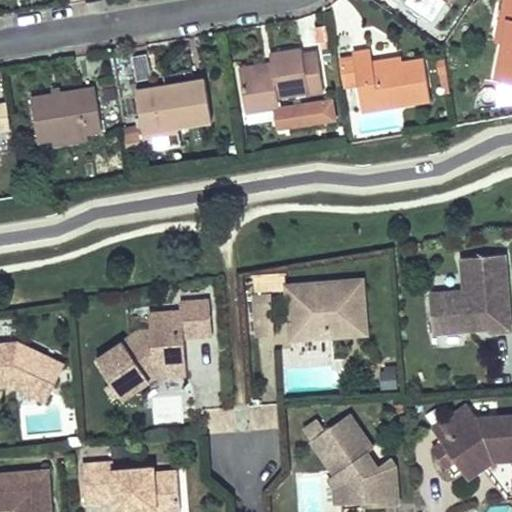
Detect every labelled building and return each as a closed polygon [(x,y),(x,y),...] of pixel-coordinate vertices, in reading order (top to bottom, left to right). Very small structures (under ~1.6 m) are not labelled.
[(511,2),(505,1),(502,18),(510,20),(505,44),(498,79),(511,82),(511,2)] [(510,20),(502,18),(497,42),(505,44),(510,20)] [(272,70),(241,75),(247,113),(280,108),(278,97),(307,93),(307,95),(324,92),(317,52),(303,55),(302,50),(271,55),(272,64),(272,70)] [(370,51),(353,54),(361,103),(380,100),(382,109),(430,101),(424,61),(402,63),(373,68),(372,62),(370,51)] [(401,58),(372,62),(373,68),(402,63),(401,58)] [(272,64),(240,69),(241,75),(272,70),(272,64)] [(207,79),(137,89),(143,132),(213,121),(207,79)] [(96,87),(31,98),(38,141),(54,138),(87,133),(103,130),(96,87)] [(380,100),(361,103),(362,112),(382,109),(380,100)] [(7,102),(0,102),(0,131),(12,130),(7,102)] [(87,133),(54,138),(55,145),(89,140),(87,133)] [(432,288),(434,327),(475,325),(474,313),(490,312),(491,324),(491,328),(511,326),(511,317),(507,250),(465,253),(467,286),(432,288)] [(298,310),(300,335),(368,331),(365,276),(288,281),(290,310),(298,310)] [(256,290),(257,300),(274,299),(273,288),(256,290)] [(185,334),(213,332),(210,297),(181,300),(182,308),(150,311),(151,327),(140,328),(97,358),(124,396),(156,374),(152,369),(158,365),(187,362),(185,334)] [(257,300),(259,333),(276,331),(274,299),(257,300)] [(290,310),(292,336),(300,335),(298,310),(290,310)] [(474,313),(475,325),(491,324),(490,312),(474,313)] [(198,337),(191,337),(192,406),(220,405),(219,351),(198,352),(198,337)] [(0,381),(2,381),(1,376),(8,376),(28,384),(41,353),(10,340),(0,340),(0,381)] [(1,376),(2,381),(39,396),(54,358),(41,353),(28,384),(8,376),(1,376)] [(152,369),(156,374),(188,371),(187,362),(158,365),(152,369)] [(154,423),(185,423),(183,377),(153,377),(154,423)] [(511,456),(511,411),(479,414),(469,400),(433,424),(443,438),(455,456),(463,469),(487,452),(492,452),(493,457),(511,456)] [(335,471),(336,500),(372,497),(378,502),(402,502),(400,462),(393,453),(381,462),(372,447),(376,444),(353,409),(326,427),(318,416),(303,427),(335,471)] [(433,445),(445,463),(455,456),(443,438),(433,445)] [(463,469),(467,475),(493,457),(492,452),(487,452),(463,469)] [(83,459),(85,497),(115,495),(116,505),(135,503),(143,503),(143,498),(160,497),(161,508),(181,507),(178,466),(154,468),(154,461),(115,464),(114,457),(83,459)] [(0,469),(0,504),(9,504),(9,497),(18,496),(18,504),(18,511),(52,511),(50,467),(0,469)] [(135,503),(136,510),(161,508),(160,497),(143,498),(143,503),(135,503)]
